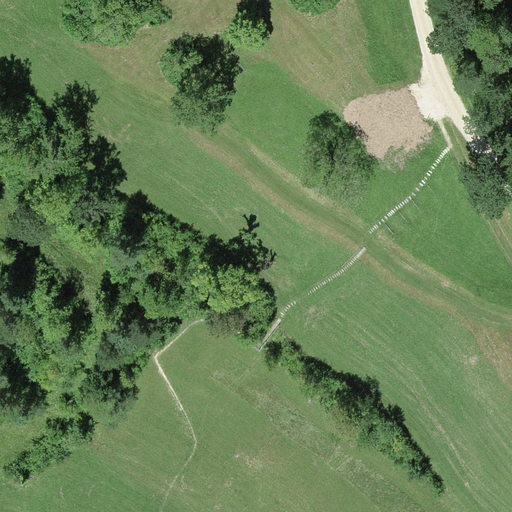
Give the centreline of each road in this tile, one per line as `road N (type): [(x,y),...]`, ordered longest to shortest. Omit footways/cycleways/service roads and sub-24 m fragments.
road 1 (track): [(511,325),(414,279),(109,63)]
road 2 (track): [(511,188),(439,105),(416,0)]
road 3 (track): [(439,105),(464,173),(511,262)]
